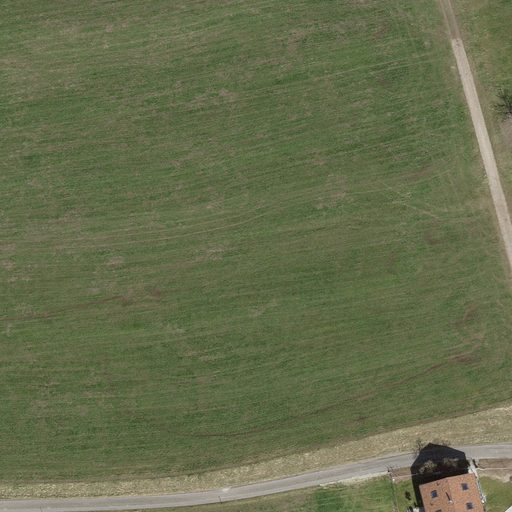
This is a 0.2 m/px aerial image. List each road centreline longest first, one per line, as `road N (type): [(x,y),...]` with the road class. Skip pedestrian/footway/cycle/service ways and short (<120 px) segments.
road 1 (unclassified): [(511,455),(376,468),(246,495),(0,510)]
road 2 (track): [(511,262),(454,46)]
